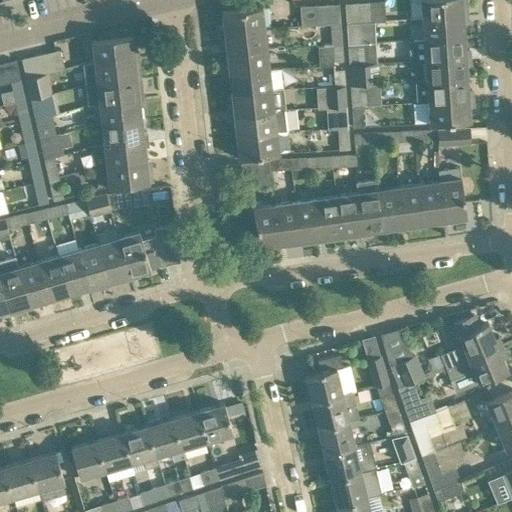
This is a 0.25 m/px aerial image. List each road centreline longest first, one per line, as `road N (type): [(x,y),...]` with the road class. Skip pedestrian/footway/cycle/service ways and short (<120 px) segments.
road 1 (residential): [(511,247),(206,287)]
road 2 (residential): [(206,287),(177,0)]
road 3 (residential): [(254,344),(511,278)]
road 4 (residential): [(0,417),(225,352)]
road 5 (residential): [(206,287),(0,349)]
road 6 (residential): [(511,207),(496,0)]
road 7 (residential): [(0,39),(170,0)]
road 8 (residential): [(290,511),(254,344)]
